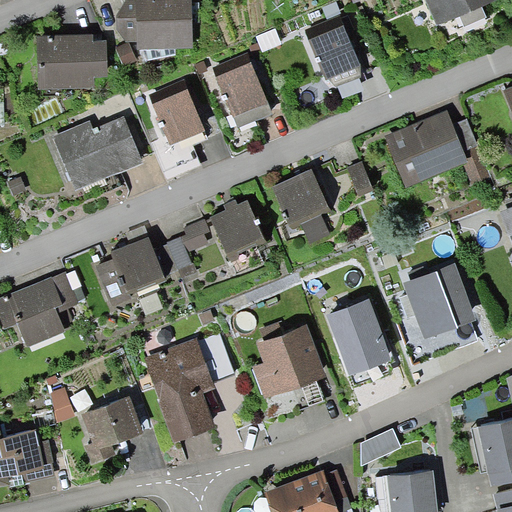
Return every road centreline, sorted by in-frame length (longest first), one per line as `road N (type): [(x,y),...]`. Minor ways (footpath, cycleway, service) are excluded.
road 1 (residential): [(0,273),(511,62)]
road 2 (residential): [(197,488),(329,442),(511,362)]
road 3 (residential): [(197,488),(38,511)]
